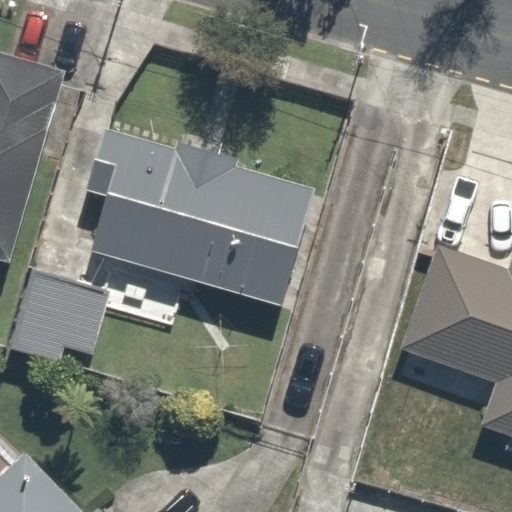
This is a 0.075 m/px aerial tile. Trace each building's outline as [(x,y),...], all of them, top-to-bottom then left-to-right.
[(0,249),(4,251),(63,53),(0,34),(0,249)] [(308,179),(92,117),(73,184),(95,190),(78,250),(271,306),(308,179)] [(511,436),(511,231),(505,256),(428,234),(397,345),(485,370),(470,425),(511,436)] [(102,269),(27,254),(9,343),(84,358),(102,269)] [(118,511),(108,501),(96,511),(81,511),(21,447),(0,466),(0,511),(118,511)]
